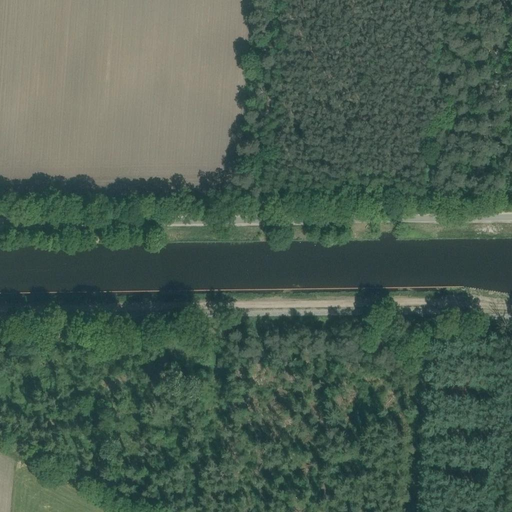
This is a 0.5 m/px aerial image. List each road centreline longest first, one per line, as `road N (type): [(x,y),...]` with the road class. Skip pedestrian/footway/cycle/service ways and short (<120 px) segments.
road 1 (unclassified): [(0,219),(511,212)]
road 2 (track): [(511,302),(0,307)]
